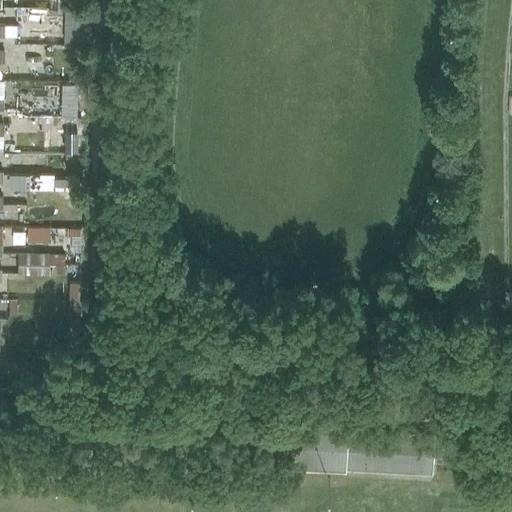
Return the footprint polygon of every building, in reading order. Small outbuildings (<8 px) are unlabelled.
[(65,10),(64,43),(83,43),(83,10),(65,10)] [(77,84),(66,84),(66,105),(77,105),(77,84)] [(78,153),(78,133),(65,133),(64,153),(78,153)] [(55,173),(30,173),(30,188),(55,188),(55,173)] [(66,173),(66,187),(81,187),(81,173),(66,173)] [(81,228),(67,228),(67,237),(81,237),(81,228)] [(19,272),(50,273),(50,253),(19,252),(19,272)] [(50,253),(50,263),(56,263),(55,275),(65,275),(65,263),(80,263),(80,254),(50,253)] [(82,300),(71,300),(70,332),(82,333),(82,300)] [(431,472),(433,434),(348,429),(348,427),(290,424),(288,466),(346,469),(346,467),(431,472)]
